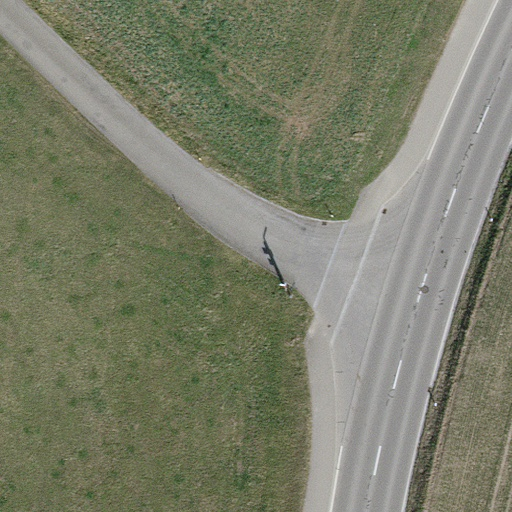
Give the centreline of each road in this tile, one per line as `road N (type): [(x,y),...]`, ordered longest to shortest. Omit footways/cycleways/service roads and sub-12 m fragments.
road 1 (residential): [(0,4),(211,201),(297,252),(417,303)]
road 2 (tertiary): [(417,303),(511,53)]
road 3 (tertiary): [(367,511),(417,303)]
